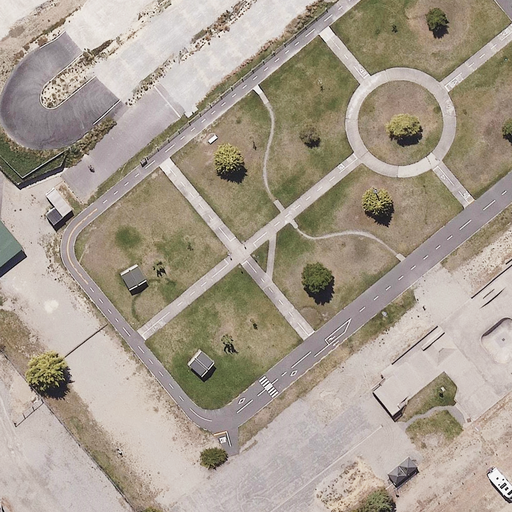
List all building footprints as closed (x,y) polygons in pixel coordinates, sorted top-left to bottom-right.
[(45,177),(34,188),(54,209),(66,197),(45,177)] [(0,222),(0,264),(20,250),(0,222)] [(138,263),(121,272),(130,290),(147,282),(138,263)] [(218,360),(203,347),(189,364),(204,376),(218,360)] [(413,400),(390,374),(371,391),(393,417),(413,400)] [(193,444),(164,409),(119,446),(149,481),(193,444)] [(278,437),(269,426),(244,445),(253,456),(278,437)] [(351,511),(379,489),(357,462),(316,496),(329,511),(351,511)]
